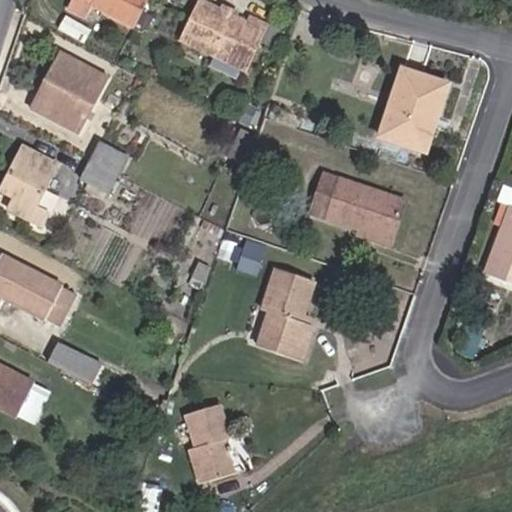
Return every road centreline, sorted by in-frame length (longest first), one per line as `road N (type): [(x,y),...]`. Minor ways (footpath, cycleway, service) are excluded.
road 1 (residential): [(511,74),(412,366),(429,388),(451,397),(511,375)]
road 2 (residential): [(511,52),(322,0)]
